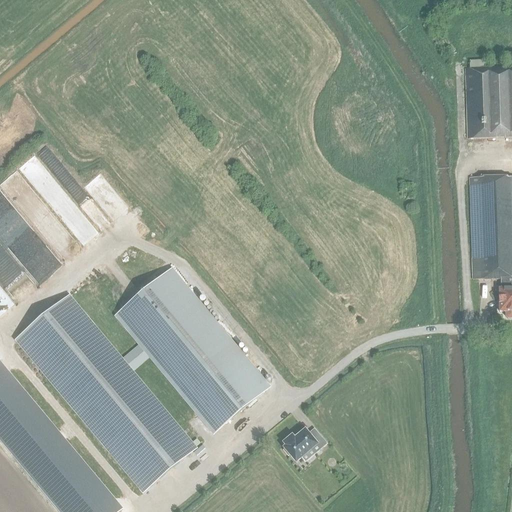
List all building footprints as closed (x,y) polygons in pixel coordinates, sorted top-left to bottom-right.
[(511,138),(511,68),(466,70),(467,140),(511,138)] [(511,178),(470,180),(472,281),(501,280),(501,290),(499,290),(500,314),(506,313),(507,318),(508,320),(511,320),(511,178)] [(214,434),(269,389),(172,272),(117,317),(141,347),(122,362),(69,298),(17,342),(143,493),(196,450),(131,372),(149,356),(214,434)] [(0,357),(0,437),(61,511),(120,511),(125,508),(0,357)] [(315,443),(305,431),(295,440),(292,437),(284,444),(286,447),(284,449),(285,450),(283,451),(288,457),(290,456),(296,463),(316,446),(320,450),(327,445),(321,438),(315,443)]
